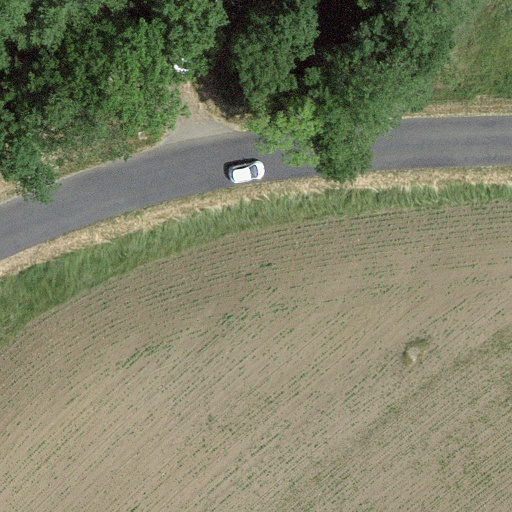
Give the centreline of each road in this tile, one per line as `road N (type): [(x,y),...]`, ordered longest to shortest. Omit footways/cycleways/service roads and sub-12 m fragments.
road 1 (unclassified): [(511,139),(293,151),(198,168),(112,188),(0,231)]
road 2 (track): [(198,168),(195,49),(208,0)]
